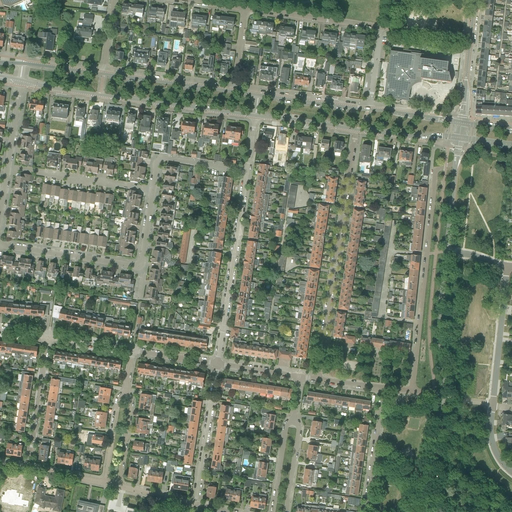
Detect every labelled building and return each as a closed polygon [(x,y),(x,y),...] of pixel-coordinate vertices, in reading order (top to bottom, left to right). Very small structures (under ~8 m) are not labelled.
[(122,8),(122,14),(128,15),(129,13),(130,5),(125,4),(122,3),(122,8)] [(129,13),(128,15),(132,15),(132,16),(135,16),(136,6),(130,5),(129,13)] [(136,6),(135,16),(135,17),(142,17),(143,7),(136,6)] [(148,8),(147,16),(149,16),(149,18),(156,19),(157,9),(150,8),(150,9),(148,8)] [(157,9),(156,19),(160,20),(159,22),(162,23),(164,10),(157,9)] [(170,24),(169,26),(176,27),(177,22),(177,21),(178,13),(171,13),(171,15),(170,17),(171,17),(170,24)] [(178,13),(177,22),(183,23),(182,26),(184,26),(184,23),(184,19),(185,19),(185,18),(185,17),(185,14),(178,13)] [(77,29),(76,29),(76,31),(77,31),(76,37),(81,38),(81,37),(91,38),(91,34),(94,34),(95,32),(92,31),(92,30),(92,29),(91,29),(91,24),(92,24),(93,16),(84,15),(83,22),(82,22),(82,28),(77,27),(77,29)] [(192,24),(198,25),(199,17),(193,16),(193,15),(192,15),(191,24),(192,25),(192,24)] [(199,17),(198,25),(205,26),(204,26),(205,26),(206,22),(207,20),(206,20),(207,15),(203,15),(203,17),(199,17)] [(212,28),(219,29),(220,17),(213,16),(212,28)] [(227,18),(225,29),(226,29),(226,30),(232,31),(234,19),(227,18)] [(252,27),(249,26),(248,32),(258,34),(258,33),(260,22),(253,21),(253,23),(252,23),(252,26),(252,27)] [(265,34),(265,33),(266,23),(264,23),(264,22),(260,21),(260,22),(258,33),(265,34)] [(265,34),(265,35),(272,36),(272,33),(273,29),(273,24),(266,23),(265,33),(265,34)] [(279,36),(286,37),(287,28),(284,28),(284,25),(280,25),(279,29),(280,29),(279,36)] [(287,28),(286,37),(293,38),(294,31),(295,31),(295,27),(291,26),(290,29),(287,28)] [(50,29),(50,34),(38,33),(37,38),(42,39),(42,41),(43,41),(44,42),(44,43),(46,43),(45,51),(52,52),(54,36),(56,36),(57,30),(50,29)] [(300,39),(300,41),(307,42),(307,40),(307,39),(308,31),(301,30),(301,35),(300,39)] [(307,40),(307,41),(314,42),(314,41),(314,39),(315,39),(315,38),(315,32),(308,31),(307,39),(307,40)] [(322,42),(328,43),(330,34),(323,33),(322,42)] [(338,55),(338,54),(339,42),(340,36),(337,36),(337,35),(330,34),(328,43),(335,44),(334,53),(335,54),(338,55)] [(338,55),(337,59),(340,60),(341,60),(342,55),(343,47),(349,48),(351,35),(344,34),(343,43),(339,42),(338,54),(338,55)] [(16,49),(17,49),(18,36),(15,36),(12,35),(10,48),(13,49),(16,49)] [(358,36),(351,35),(349,48),(354,48),(354,47),(356,47),(358,36)] [(365,37),(358,36),(356,47),(363,48),(365,37)] [(120,52),(120,49),(117,48),(116,52),(115,55),(116,55),(115,60),(119,61),(118,62),(121,62),(122,61),(123,52),(120,52)] [(133,63),(140,64),(141,50),(133,49),(132,57),(134,57),(133,63)] [(141,50),(140,64),(146,65),(147,59),(149,59),(150,51),(141,50)] [(384,96),(384,97),(394,99),(395,97),(396,98),(397,100),(397,102),(402,101),(408,99),(407,98),(407,96),(407,95),(407,93),(407,91),(408,89),(409,88),(410,86),(411,85),(413,83),(414,82),(416,82),(416,81),(417,80),(419,80),(420,80),(420,79),(421,80),(451,84),(448,73),(446,73),(448,63),(423,60),(421,60),(419,60),(420,54),(420,52),(403,50),(403,53),(394,52),(390,51),(389,59),(388,64),(388,65),(389,65),(389,66),(388,66),(388,67),(387,68),(387,69),(386,72),(386,74),(387,77),(387,78),(387,80),(386,79),(386,80),(384,96)] [(281,52),(280,59),(285,60),(287,60),(287,57),(293,57),(294,53),(291,53),(284,52),(281,52)] [(158,61),(157,66),(165,67),(166,62),(166,57),(166,56),(167,54),(163,54),(162,53),(159,53),(158,58),(158,61)] [(173,56),(172,60),(171,67),(171,69),(174,70),(174,69),(178,70),(178,67),(179,67),(180,57),(173,56)] [(202,69),(201,69),(201,71),(201,72),(212,73),(212,67),(213,57),(209,56),(208,62),(203,61),(202,69)] [(186,58),(185,65),(185,70),(186,71),(188,71),(188,70),(192,71),(193,59),(186,58)] [(220,62),(219,69),(220,69),(220,70),(219,74),(221,75),(222,75),(224,76),(224,75),(226,75),(227,66),(229,66),(230,62),(225,62),(220,62)] [(261,71),(260,75),(260,80),(263,80),(263,81),(265,81),(266,81),(268,66),(260,65),(259,71),(261,71)] [(245,78),(252,79),(253,73),(256,74),(257,66),(253,66),(253,69),(250,69),(250,68),(246,67),(245,78)] [(275,78),(277,68),(268,66),(266,81),(267,81),(269,82),(269,81),(272,82),(273,78),(275,78)] [(281,76),(280,81),(282,81),(282,83),(287,84),(287,82),(288,81),(287,81),(287,79),(290,80),(290,77),(288,77),(289,70),(282,69),(281,76)] [(313,71),(310,70),(309,73),(303,72),(303,77),(301,85),(304,86),(304,87),(306,87),(307,86),(308,86),(309,78),(312,79),(313,71)] [(315,71),(314,78),(315,78),(317,79),(316,82),(316,87),(322,88),(323,80),(324,75),(321,75),(321,72),(316,71),(315,71)] [(294,73),(293,77),(295,77),(295,80),(294,85),(297,85),(300,86),(300,85),(301,85),(303,77),(303,74),(294,73)] [(351,84),(351,87),(350,92),(357,93),(358,84),(359,84),(360,79),(354,79),(354,75),(349,74),(348,83),(351,84)] [(327,76),(326,81),(331,82),(331,85),(330,89),(335,90),(335,91),(337,91),(338,90),(341,91),(342,86),(343,82),(340,82),(341,77),(332,76),(332,77),(327,76)] [(475,115),(511,117),(511,101),(511,94),(500,93),(499,108),(494,107),(494,103),(484,102),(483,107),(481,107),(482,97),(482,95),(482,91),(476,90),(475,115)] [(33,110),(36,111),(37,102),(31,101),(29,113),(29,114),(32,114),(33,110)] [(37,102),(36,111),(35,117),(40,118),(40,116),(42,116),(43,102),(41,102),(41,101),(38,101),(38,102),(37,102)] [(53,109),(52,116),(59,117),(61,105),(53,104),(53,109)] [(61,105),(59,117),(67,118),(68,111),(68,106),(61,105)] [(83,126),(84,126),(85,127),(86,119),(83,119),(85,108),(77,107),(76,112),(76,113),(75,114),(76,115),(75,121),(75,122),(76,122),(76,123),(77,123),(78,123),(79,122),(83,122),(82,124),(82,125),(83,125),(83,126)] [(90,120),(93,121),(93,122),(94,122),(94,123),(95,123),(95,122),(96,122),(96,121),(97,116),(98,116),(98,113),(97,113),(98,110),(94,109),(94,111),(91,110),(90,120)] [(135,115),(131,114),(129,114),(128,114),(127,118),(126,117),(124,130),(133,131),(134,125),(135,115)] [(150,117),(143,116),(142,120),(141,121),(142,121),(140,121),(139,132),(145,133),(145,131),(149,132),(151,120),(149,120),(150,117)] [(156,121),(155,130),(158,130),(158,133),(163,134),(162,142),(168,143),(169,137),(165,136),(165,134),(166,127),(167,127),(167,125),(167,122),(168,120),(163,119),(164,118),(159,117),(159,118),(158,121),(156,121)] [(172,129),(171,140),(179,141),(179,137),(181,137),(181,135),(184,136),(184,135),(187,135),(189,123),(188,123),(188,122),(185,122),(185,123),(181,122),(180,127),(180,128),(182,128),(181,132),(179,132),(180,131),(174,131),(175,130),(172,129)] [(187,135),(187,139),(195,140),(196,133),(194,133),(194,131),(195,131),(195,128),(194,127),(195,124),(192,123),(189,122),(189,123),(187,135)] [(203,142),(209,143),(211,125),(205,124),(205,126),(203,126),(201,139),(203,139),(203,142)] [(211,125),(209,143),(211,143),(212,140),(216,141),(217,141),(218,141),(219,141),(219,140),(219,139),(219,138),(219,135),(217,135),(218,126),(211,125)] [(223,135),(222,143),(227,143),(228,140),(232,140),(233,128),(227,127),(226,132),(226,136),(223,135)] [(233,128),(232,140),(231,143),(232,143),(234,143),(238,144),(240,134),(242,134),(242,130),(233,128)] [(266,141),(264,141),(264,147),(269,148),(270,142),(271,142),(272,133),(272,134),(270,133),(268,133),(264,133),(264,132),(263,138),(266,138),(266,141)] [(22,136),(22,142),(32,144),(34,145),(35,145),(35,141),(38,142),(39,136),(28,134),(27,137),(23,137),(23,136),(22,136)] [(277,141),(277,142),(278,142),(277,145),(281,146),(281,150),(284,150),(285,140),(286,136),(280,135),(279,135),(278,141),(277,141)] [(287,144),(286,150),(294,151),(295,148),(301,149),(303,138),(296,137),(295,142),(294,142),(294,144),(295,145),(287,144)] [(303,138),(301,149),(310,150),(310,146),(310,145),(314,145),(314,142),(311,141),(311,139),(303,138)] [(320,148),(321,148),(321,150),(324,150),(324,151),(328,151),(329,141),(321,140),(320,148)] [(21,146),(21,149),(21,148),(27,149),(27,153),(33,154),(34,147),(34,145),(32,144),(22,142),(21,146)] [(334,153),(341,154),(341,147),(342,146),(342,144),(342,143),(335,142),(334,153)] [(362,146),(359,163),(364,163),(369,164),(370,158),(368,158),(369,152),(370,147),(369,147),(369,146),(366,145),(366,146),(365,146),(362,146)] [(131,157),(130,163),(133,163),(139,164),(140,158),(146,159),(146,160),(147,160),(148,153),(147,153),(146,153),(147,152),(136,150),(136,151),(135,151),(134,154),(134,157),(131,157)] [(406,152),(405,162),(404,165),(405,165),(405,166),(409,166),(411,166),(413,153),(406,152)] [(33,154),(27,153),(26,156),(20,155),(19,161),(22,161),(21,165),(28,166),(29,159),(32,160),(33,154)] [(48,156),(47,163),(50,163),(50,166),(49,166),(49,167),(56,168),(56,167),(56,163),(60,163),(61,155),(51,154),(51,156),(48,156)] [(423,176),(428,177),(429,163),(427,163),(428,154),(425,154),(421,154),(419,163),(424,163),(424,164),(423,176)] [(65,169),(71,170),(72,160),(69,159),(70,156),(63,155),(62,164),(66,164),(65,169)] [(72,160),(71,170),(77,171),(77,170),(76,170),(77,166),(81,166),(82,158),(76,157),(75,160),(72,160)] [(84,162),(83,163),(87,163),(86,167),(86,172),(85,172),(91,173),(93,163),(93,158),(84,157),(84,159),(84,162)] [(104,165),(104,170),(107,171),(106,175),(112,176),(113,176),(112,176),(113,173),(116,174),(116,172),(117,172),(117,168),(117,167),(110,166),(111,163),(111,159),(106,158),(106,157),(105,157),(105,162),(104,165)] [(93,163),(91,173),(97,174),(98,169),(101,170),(102,162),(96,161),(96,163),(93,163)] [(135,169),(134,173),(144,174),(145,168),(139,167),(139,164),(133,163),(132,169),(135,169)] [(130,181),(138,182),(138,183),(139,179),(143,180),(144,174),(134,173),(131,172),(130,178),(131,178),(130,181)] [(164,180),(171,181),(177,182),(179,173),(176,172),(172,172),(171,175),(165,174),(164,180)] [(16,177),(15,183),(25,184),(26,181),(31,182),(31,178),(29,177),(30,176),(22,174),(21,178),(17,177),(16,177)] [(163,189),(169,190),(173,191),(173,188),(176,188),(177,182),(171,181),(170,184),(164,184),(163,189)] [(256,184),(255,187),(265,189),(270,190),(271,184),(270,184),(266,183),(257,182),(256,184)] [(21,190),(20,193),(27,194),(29,194),(30,185),(25,184),(15,183),(14,189),(15,189),(21,190)] [(49,202),(51,186),(47,185),(47,184),(43,183),(40,201),(45,202),(46,195),(50,196),(49,202)] [(325,183),(324,189),(326,190),(336,191),(337,185),(327,183),(325,183)] [(54,196),(59,197),(60,189),(60,187),(56,187),(56,185),(51,185),(51,186),(49,202),(53,203),(54,196)] [(418,188),(418,190),(416,190),(416,188),(411,187),(411,195),(414,195),(426,196),(426,192),(427,192),(428,189),(427,189),(426,189),(418,188)] [(67,207),(68,201),(67,200),(69,191),(69,189),(65,189),(65,190),(60,189),(59,197),(58,199),(63,200),(62,206),(64,207),(66,207),(67,207)] [(74,208),(75,208),(78,191),(74,190),(74,191),(69,191),(67,200),(68,201),(72,201),(71,208),(73,208),(74,208)] [(161,199),(170,200),(171,200),(172,197),(175,198),(176,191),(173,191),(169,190),(169,194),(162,193),(161,199)] [(81,203),(85,203),(87,194),(86,193),(82,193),(82,191),(78,191),(75,208),(80,209),(81,203)] [(127,197),(127,200),(140,202),(141,196),(136,195),(137,192),(129,191),(128,197),(127,197)] [(94,205),(95,203),(94,203),(96,195),(95,195),(91,194),(91,193),(87,192),(86,193),(87,194),(85,203),(84,210),(89,210),(90,204),(94,205)] [(98,210),(102,210),(105,194),(105,193),(101,192),(101,194),(96,193),(95,195),(96,195),(94,203),(95,203),(99,203),(98,210)] [(14,195),(13,201),(25,203),(27,203),(27,200),(26,199),(27,194),(20,193),(20,196),(14,195)] [(105,194),(102,210),(102,211),(103,204),(108,205),(107,211),(111,212),(114,194),(110,194),(109,195),(105,194)] [(413,202),(417,202),(425,203),(426,199),(427,199),(427,196),(426,196),(414,195),(413,202)] [(124,209),(132,210),(133,207),(139,208),(140,202),(127,200),(126,200),(124,209)] [(163,203),(162,209),(168,210),(172,210),(175,210),(175,207),(176,201),(171,200),(170,200),(169,204),(163,203)] [(18,208),(18,211),(24,212),(25,203),(13,201),(12,207),(18,208)] [(316,211),(318,211),(327,213),(328,206),(317,204),(316,211)] [(122,215),(121,218),(124,218),(127,219),(137,220),(138,214),(132,213),(132,210),(124,209),(123,209),(122,215)] [(412,212),(412,216),(424,217),(424,213),(425,213),(426,210),(424,210),(416,209),(412,209),(411,212),(412,212)] [(160,218),(167,219),(170,219),(171,216),(174,217),(175,210),(172,210),(168,210),(168,213),(161,212),(160,218)] [(11,213),(10,219),(20,221),(20,218),(23,218),(24,212),(18,211),(17,214),(11,213)] [(315,211),(314,217),(315,217),(317,217),(326,219),(327,213),(321,212),(318,211),(316,211),(315,211)] [(411,223),(414,223),(423,224),(423,220),(425,220),(425,217),(424,217),(412,216),(411,216),(411,223)] [(121,227),(123,227),(130,228),(130,225),(136,226),(137,220),(127,219),(124,218),(123,224),(121,224),(121,227)] [(15,226),(15,229),(21,230),(22,224),(19,224),(20,221),(10,219),(9,225),(15,226)] [(159,227),(165,228),(172,229),(173,220),(170,219),(167,219),(166,222),(160,221),(159,227)] [(39,237),(43,238),(46,222),(45,226),(45,228),(40,228),(41,225),(41,221),(37,220),(34,238),(38,239),(39,237)] [(48,239),(52,239),(55,223),(54,226),(54,230),(49,229),(50,226),(50,223),(48,222),(46,222),(43,238),(43,239),(47,240),(48,239)] [(56,240),(61,241),(64,225),(63,225),(63,228),(62,231),(58,230),(59,228),(59,224),(55,223),(52,239),(52,241),(56,242),(56,240)] [(314,223),(313,229),(315,230),(325,231),(326,225),(316,223),(314,223)] [(65,241),(70,242),(72,232),(67,232),(68,229),(68,225),(64,225),(61,241),(61,242),(65,243),(65,241)] [(79,245),(79,244),(81,227),(77,227),(76,230),(72,229),(72,232),(70,242),(75,243),(75,244),(79,245)] [(88,246),(88,245),(90,229),(86,228),(85,235),(81,234),(82,227),(81,227),(79,244),(84,244),(83,246),(88,246)] [(121,230),(120,236),(124,237),(135,238),(135,232),(135,233),(129,232),(130,228),(123,227),(122,231),(121,230)] [(158,237),(164,238),(168,238),(168,235),(171,235),(172,229),(165,228),(165,232),(158,231),(158,237)] [(8,231),(7,238),(10,238),(11,238),(11,239),(12,239),(13,239),(13,238),(17,239),(18,236),(20,236),(21,231),(21,230),(15,229),(14,233),(8,232),(8,231)] [(97,248),(97,246),(99,230),(95,229),(94,233),(94,236),(89,235),(90,232),(91,229),(90,229),(88,245),(93,246),(92,247),(97,248)] [(97,246),(102,247),(101,248),(106,249),(108,231),(104,231),(103,237),(98,237),(99,230),(97,246)] [(120,236),(118,245),(120,245),(127,246),(127,243),(133,244),(134,244),(135,238),(124,237),(120,236)] [(156,246),(163,247),(163,248),(169,249),(173,249),(172,243),(171,243),(171,241),(171,239),(168,238),(164,238),(163,241),(157,240),(156,246)] [(421,245),(412,244),(411,251),(419,252),(420,252),(420,248),(422,248),(422,245),(421,245)] [(116,245),(115,250),(118,250),(119,251),(122,252),(122,255),(125,256),(126,256),(126,257),(127,257),(128,256),(131,257),(132,257),(133,250),(132,250),(132,251),(126,250),(127,246),(120,245),(118,245),(116,245)] [(153,251),(152,257),(170,260),(171,256),(167,250),(160,249),(160,252),(154,251),(153,251)] [(307,254),(306,260),(310,261),(311,261),(320,262),(321,256),(311,254),(307,254)] [(407,256),(406,263),(410,263),(414,263),(419,264),(419,260),(420,260),(421,257),(419,257),(411,256),(407,256)] [(6,270),(15,271),(16,265),(12,264),(13,258),(14,258),(8,257),(6,267),(6,270)] [(158,264),(157,267),(164,268),(167,268),(167,266),(170,264),(170,260),(152,257),(151,263),(152,263),(158,264)] [(16,265),(15,271),(18,272),(18,274),(23,275),(24,273),(26,260),(20,259),(19,265),(16,265)] [(32,261),(26,260),(24,273),(29,273),(29,276),(32,277),(34,266),(31,265),(31,261),(32,261)] [(38,261),(36,271),(35,271),(35,275),(39,276),(38,278),(45,279),(47,266),(43,266),(44,262),(38,261)] [(50,263),(48,273),(48,277),(49,278),(51,278),(51,277),(57,278),(59,268),(55,267),(56,264),(50,263)] [(62,265),(61,270),(60,275),(64,276),(63,279),(69,280),(71,270),(67,269),(68,266),(62,265)] [(74,267),(73,272),(73,277),(76,278),(75,281),(82,281),(83,272),(80,271),(80,268),(74,267)] [(151,269),(150,275),(160,277),(160,274),(163,274),(164,268),(157,267),(157,270),(151,269)] [(85,279),(84,281),(88,282),(87,285),(93,286),(95,279),(95,274),(92,273),(92,270),(86,269),(86,274),(85,279)] [(305,269),(304,276),(308,276),(317,278),(318,271),(313,271),(307,270),(305,269)] [(96,284),(105,285),(107,272),(101,271),(101,272),(102,272),(101,278),(97,277),(96,284)] [(105,285),(114,286),(115,280),(112,279),(113,273),(107,272),(105,285)] [(114,286),(124,288),(126,275),(119,274),(120,274),(119,280),(115,280),(114,286)] [(126,275),(124,288),(133,289),(134,283),(130,282),(131,276),(132,276),(126,275)] [(155,282),(155,285),(161,286),(162,280),(159,280),(160,277),(150,275),(149,281),(155,282)] [(300,281),(299,288),(303,288),(304,288),(315,290),(316,284),(307,283),(304,282),(300,281)] [(148,287),(147,293),(157,295),(157,292),(160,292),(161,286),(155,285),(154,288),(148,288),(148,287)] [(403,290),(402,297),(415,299),(415,295),(417,295),(417,292),(416,292),(411,291),(407,291),(403,290)] [(146,299),(152,300),(152,303),(157,304),(158,304),(159,301),(162,302),(162,299),(163,296),(157,295),(155,295),(147,293),(146,299)] [(314,296),(305,295),(303,295),(302,294),(301,301),(304,301),(313,303),(314,296)] [(402,297),(402,304),(406,305),(407,305),(414,306),(415,302),(416,302),(416,299),(415,299),(402,297)] [(349,303),(339,302),(338,309),(348,310),(349,303)] [(38,307),(37,316),(43,317),(43,315),(47,315),(47,316),(48,316),(49,305),(48,305),(40,305),(40,304),(40,307),(38,307)] [(402,304),(401,311),(405,312),(414,313),(414,309),(415,309),(415,306),(414,306),(406,305),(402,304)] [(52,316),(52,318),(55,318),(56,316),(59,317),(59,319),(65,321),(67,311),(61,310),(62,308),(54,306),(53,311),(52,316)] [(299,309),(298,313),(312,315),(313,309),(303,307),(300,307),(299,309)] [(67,311),(65,321),(71,322),(73,313),(74,309),(68,308),(67,311)] [(71,322),(77,323),(79,314),(80,310),(74,309),(73,313),(71,322)] [(86,310),(85,315),(83,325),(89,326),(92,314),(92,311),(86,310)] [(414,313),(405,312),(404,319),(412,320),(413,320),(413,316),(414,316),(415,313),(414,313)] [(297,319),(301,320),(311,321),(312,315),(298,313),(297,319)] [(98,315),(92,314),(89,326),(95,327),(98,315)] [(103,323),(104,318),(104,316),(98,315),(95,327),(102,328),(103,323)] [(104,318),(103,323),(102,328),(105,329),(104,333),(111,334),(112,324),(113,321),(113,320),(104,318)] [(335,319),(333,331),(343,333),(345,320),(335,319)] [(119,322),(117,334),(123,335),(123,336),(124,326),(125,323),(125,321),(119,320),(119,322)] [(146,331),(146,329),(140,329),(141,326),(138,325),(137,328),(136,333),(139,334),(139,339),(140,340),(141,340),(142,340),(144,340),(146,331)] [(295,336),(295,338),(308,340),(309,334),(300,332),(295,331),(295,335),(295,336)] [(367,347),(368,338),(369,333),(362,332),(360,346),(364,346),(367,347)] [(201,339),(200,349),(202,349),(203,350),(204,350),(205,349),(206,348),(207,348),(207,346),(206,346),(206,345),(207,345),(208,345),(208,344),(209,344),(209,343),(209,342),(209,341),(208,341),(207,341),(207,340),(204,340),(204,338),(202,337),(201,339)] [(388,350),(389,341),(390,338),(383,337),(382,340),(381,349),(388,350)] [(233,344),(231,353),(238,354),(239,345),(240,339),(237,339),(234,338),(233,344)] [(294,342),(294,344),(307,346),(308,340),(295,338),(294,338),(294,342)] [(367,347),(371,347),(374,348),(375,339),(368,338),(367,347)] [(374,348),(378,348),(381,349),(382,340),(375,339),(374,348)] [(395,351),(399,352),(402,352),(403,344),(404,339),(403,339),(402,339),(397,339),(396,342),(395,351)] [(403,344),(402,352),(406,353),(409,353),(410,345),(411,341),(404,340),(403,344)] [(388,350),(392,350),(395,351),(396,342),(389,341),(388,350)] [(239,345),(238,354),(244,355),(246,346),(246,342),(244,342),(243,345),(239,345)] [(252,347),(250,356),(256,357),(258,348),(258,345),(258,343),(252,342),(252,347)] [(11,356),(12,354),(13,345),(12,345),(12,344),(10,344),(9,345),(7,344),(5,356),(5,357),(8,358),(8,356),(11,356)] [(294,350),(297,351),(306,352),(307,346),(294,344),(293,348),(295,348),(294,350)] [(258,348),(256,357),(263,358),(264,349),(264,346),(261,346),(258,345),(258,348)] [(20,355),(24,356),(25,347),(24,347),(24,346),(22,346),(22,347),(19,346),(17,359),(19,359),(20,355)] [(264,349),(263,358),(269,359),(270,350),(271,347),(264,346),(264,349)] [(24,356),(23,359),(29,360),(31,348),(29,348),(28,347),(26,347),(25,347),(24,356)] [(29,360),(29,361),(32,361),(32,360),(36,360),(36,358),(36,357),(37,357),(37,354),(37,348),(31,347),(31,348),(29,360)] [(56,365),(59,365),(61,353),(55,352),(54,356),(53,359),(54,359),(54,360),(57,361),(56,365)] [(77,368),(83,369),(85,356),(79,355),(78,364),(77,368)] [(85,356),(83,369),(86,369),(87,366),(90,366),(91,357),(85,356)] [(93,367),(96,367),(98,358),(91,357),(90,366),(89,370),(92,370),(93,367)] [(343,369),(356,370),(357,361),(344,361),(343,369)] [(140,374),(144,375),(145,365),(145,366),(139,365),(137,377),(140,378),(140,374)] [(20,382),(23,382),(31,384),(32,377),(29,376),(30,373),(22,372),(20,382)] [(51,380),(50,387),(58,388),(59,382),(75,384),(75,380),(56,377),(55,380),(51,380)] [(223,388),(231,389),(233,381),(222,379),(220,390),(222,390),(223,388)] [(231,389),(238,390),(240,382),(233,381),(231,389)] [(19,389),(20,389),(30,390),(31,384),(23,382),(20,382),(19,382),(19,389)] [(245,395),(245,391),(246,383),(240,382),(238,390),(238,393),(245,395)] [(507,398),(511,398),(511,385),(511,386),(508,386),(508,383),(504,382),(502,400),(506,401),(507,398)] [(245,391),(245,394),(252,395),(252,392),(252,390),(253,384),(246,383),(245,391)] [(252,392),(259,393),(260,385),(253,384),(252,392)] [(259,393),(266,394),(267,386),(260,385),(259,393)] [(95,386),(95,389),(96,390),(96,391),(97,391),(99,392),(99,395),(109,397),(109,396),(110,390),(105,389),(101,389),(101,387),(95,386)] [(266,394),(273,395),(274,387),(267,386),(266,394)] [(50,387),(49,394),(57,395),(58,388),(50,387)] [(273,395),(280,397),(281,388),(274,387),(273,395)] [(281,388),(280,397),(291,398),(292,390),(281,388)] [(19,396),(21,396),(29,398),(30,390),(20,389),(19,389),(19,390),(19,391),(18,392),(18,393),(18,394),(18,395),(19,396)] [(308,392),(307,396),(307,398),(303,397),(302,403),(309,404),(310,401),(313,401),(315,393),(308,392)] [(313,401),(313,405),(320,406),(320,402),(322,394),(315,393),(313,401)] [(49,394),(48,400),(56,402),(57,395),(49,394)] [(322,394),(320,402),(327,404),(328,395),(322,394)] [(109,397),(99,395),(98,398),(94,399),(93,404),(98,405),(98,402),(108,404),(109,397)] [(141,395),(140,402),(150,403),(150,400),(153,400),(153,397),(146,396),(141,395)] [(331,404),(334,405),(335,396),(328,395),(327,404),(328,404),(327,407),(330,407),(331,404)] [(17,396),(16,403),(20,403),(21,403),(28,404),(29,398),(21,396),(19,396),(17,396)] [(334,408),(341,409),(342,398),(335,396),(334,405),(335,405),(334,408)] [(341,409),(340,411),(347,412),(347,410),(348,407),(349,399),(342,398),(341,409)] [(349,399),(348,407),(349,407),(352,407),(355,408),(356,400),(349,399)] [(48,400),(47,407),(55,409),(56,402),(48,400)] [(356,400),(355,408),(354,411),(361,412),(362,409),(363,401),(356,400)] [(193,401),(192,408),(200,409),(201,403),(193,401)] [(370,402),(363,401),(362,409),(369,410),(370,402)] [(140,402),(139,409),(144,409),(148,410),(148,412),(153,412),(154,408),(152,407),(153,404),(155,404),(150,403),(140,402)] [(20,403),(19,410),(27,411),(28,404),(20,403)] [(220,406),(219,413),(232,415),(233,411),(232,411),(232,408),(220,406)] [(47,407),(46,414),(54,416),(55,409),(47,407)] [(188,408),(187,415),(191,415),(199,417),(200,409),(192,408),(188,408)] [(261,411),(261,414),(264,414),(266,414),(265,422),(274,423),(275,415),(273,415),(273,411),(262,409),(261,411)] [(19,410),(18,417),(26,418),(27,411),(19,410)] [(92,419),(95,419),(106,421),(107,414),(102,413),(93,412),(92,419)] [(219,413),(218,420),(226,421),(231,422),(232,415),(219,413)] [(46,414),(45,421),(53,423),(54,419),(56,420),(57,419),(57,416),(54,416),(46,414)] [(137,419),(136,426),(146,427),(150,428),(152,428),(153,420),(154,416),(147,415),(146,420),(142,420),(137,419)] [(186,421),(189,422),(198,423),(199,417),(191,415),(187,415),(186,421)] [(506,426),(507,426),(508,426),(509,424),(511,424),(511,416),(503,415),(502,425),(506,426)] [(18,417),(17,424),(25,425),(26,418),(18,417)] [(106,421),(95,419),(95,423),(92,423),(92,426),(99,427),(104,428),(106,421)] [(218,420),(217,427),(225,428),(226,421),(218,420)] [(45,421),(44,428),(52,430),(52,429),(56,430),(57,423),(53,423),(45,421)] [(262,421),(260,421),(261,425),(264,426),(263,430),(267,430),(266,432),(267,432),(272,433),(272,431),(274,423),(265,422),(262,421)] [(312,421),(311,429),(320,430),(325,431),(326,422),(323,422),(323,424),(321,423),(321,422),(317,422),(312,421)] [(189,422),(188,429),(197,430),(198,423),(189,422)] [(25,425),(17,424),(16,431),(24,432),(25,425)] [(136,426),(135,433),(139,433),(142,434),(141,436),(139,436),(139,439),(144,439),(144,437),(146,437),(149,437),(150,428),(146,427),(136,426)] [(224,435),(228,435),(229,429),(225,428),(217,427),(216,433),(224,435)] [(186,428),(185,435),(196,437),(197,430),(188,429),(186,428)] [(320,430),(311,429),(310,437),(319,438),(320,430)] [(358,432),(353,431),(352,438),(353,438),(366,440),(367,433),(358,432)] [(216,433),(215,440),(223,442),(227,442),(228,435),(224,435),(216,433)] [(88,435),(86,445),(92,446),(93,443),(96,444),(99,444),(101,445),(101,444),(102,444),(103,437),(98,436),(91,435),(88,435)] [(185,435),(184,442),(194,444),(196,437),(185,435)] [(263,438),(261,446),(270,447),(271,439),(263,438)] [(353,438),(352,445),(365,447),(366,440),(353,438)] [(39,460),(46,461),(50,440),(42,439),(42,442),(47,443),(47,446),(41,446),(39,460)] [(215,440),(214,447),(222,449),(223,442),(215,440)] [(6,454),(13,456),(15,446),(11,445),(12,443),(9,442),(8,445),(6,454)] [(140,453),(147,454),(148,448),(149,444),(134,442),(133,449),(140,450),(140,453)] [(181,449),(185,450),(193,451),(194,444),(184,442),(182,442),(181,449)] [(15,446),(13,456),(20,457),(22,447),(22,444),(19,444),(19,446),(15,446)] [(309,445),(307,453),(316,454),(317,446),(309,445)] [(352,445),(351,452),(364,454),(365,447),(352,445)] [(270,447),(261,446),(260,454),(269,455),(270,447)] [(214,447),(213,454),(221,455),(224,456),(225,449),(222,449),(214,447)] [(178,449),(178,452),(181,453),(180,456),(184,457),(192,458),(193,451),(185,450),(181,449),(178,449)] [(57,450),(56,454),(59,455),(58,458),(58,463),(65,464),(66,454),(63,454),(63,451),(57,450)] [(66,454),(65,464),(72,465),(73,455),(73,453),(70,452),(70,455),(66,454)] [(351,452),(350,459),(351,459),(362,461),(364,454),(351,452)] [(307,453),(306,461),(311,462),(315,462),(319,463),(320,455),(316,454),(307,453)] [(213,454),(212,461),(220,462),(221,455),(213,454)] [(84,456),(83,460),(86,461),(85,464),(84,469),(91,470),(93,460),(93,457),(84,456)] [(93,460),(91,470),(98,471),(100,461),(99,461),(100,458),(97,458),(93,457),(93,460)] [(192,458),(184,457),(183,464),(191,465),(192,458)] [(259,463),(258,470),(266,471),(268,460),(256,458),(256,462),(259,463)] [(351,459),(350,466),(361,468),(362,461),(351,459)] [(220,462),(212,461),(211,468),(216,469),(215,471),(222,472),(222,468),(221,466),(220,466),(220,462)] [(128,478),(136,479),(138,465),(130,464),(128,478)] [(350,466),(349,473),(360,475),(361,468),(350,466)] [(148,476),(148,481),(154,482),(156,473),(152,472),(153,469),(150,469),(149,471),(149,474),(148,476)] [(305,469),(304,477),(312,478),(316,479),(317,479),(318,471),(315,471),(314,470),(310,470),(305,469)] [(156,472),(154,482),(161,483),(163,471),(156,470),(156,472)] [(253,475),(253,479),(256,480),(257,480),(258,480),(259,480),(259,481),(260,481),(261,481),(262,481),(263,481),(264,481),(265,481),(265,480),(266,471),(258,470),(257,476),(253,475)] [(349,473),(348,480),(359,482),(360,475),(349,473)] [(173,489),(180,490),(182,480),(178,479),(178,477),(175,476),(173,489)] [(182,480),(180,490),(187,491),(188,483),(190,483),(192,483),(193,480),(190,480),(190,478),(182,476),(182,480)] [(312,478),(304,477),(303,485),(311,486),(312,482),(316,482),(316,479),(312,478)] [(347,480),(346,487),(358,489),(359,482),(348,480),(347,480)] [(251,481),(251,486),(260,487),(260,489),(267,490),(268,484),(261,483),(251,481)] [(212,487),(212,485),(209,485),(207,497),(214,498),(216,488),(212,487)] [(45,488),(38,487),(36,499),(34,503),(40,506),(40,507),(41,507),(41,508),(44,509),(46,507),(47,506),(55,507),(54,511),(60,511),(64,491),(57,490),(55,499),(44,496),(45,488)] [(225,500),(232,501),(234,489),(225,487),(224,491),(226,492),(225,500)] [(346,487),(345,495),(349,496),(349,495),(352,495),(357,496),(358,489),(346,487)] [(3,496),(1,504),(9,505),(8,507),(17,508),(17,507),(23,508),(24,502),(22,501),(23,495),(16,494),(17,491),(7,489),(6,493),(5,492),(4,497),(3,496)] [(234,489),(232,501),(238,502),(240,494),(242,494),(242,490),(234,489)] [(250,507),(257,508),(259,498),(255,498),(255,495),(252,495),(251,502),(250,507)] [(259,498),(257,508),(264,510),(265,499),(265,500),(266,497),(263,496),(262,499),(259,498)] [(355,498),(348,497),(347,500),(347,505),(354,506),(355,498)]
